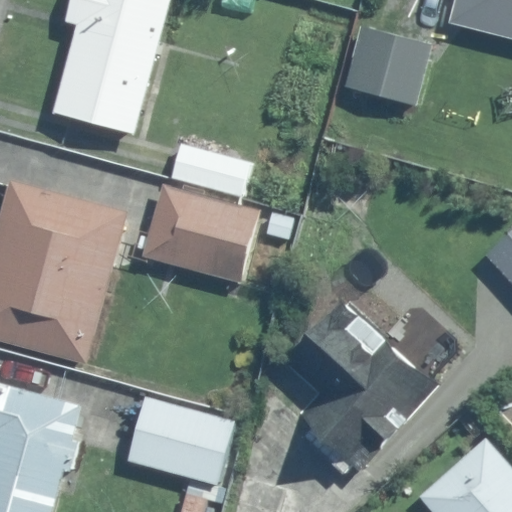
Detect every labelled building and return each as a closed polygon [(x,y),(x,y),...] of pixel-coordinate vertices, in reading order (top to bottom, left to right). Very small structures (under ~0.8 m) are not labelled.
[(79,22),(56,111),(142,133),(176,0),(72,0),(68,19),(79,22)] [(511,0),(460,0),(454,23),(511,38),(511,0)] [(362,22),(348,88),(424,104),(438,38),(362,22)] [(167,182),(148,255),(251,281),(270,209),(249,203),(262,156),(188,136),(175,184),(167,182)] [(13,180),(0,227),(0,336),(91,362),(132,212),(13,180)] [(331,311),(291,355),(334,394),(307,423),(348,461),(372,434),(385,446),(442,383),(393,338),(378,354),(331,311)] [(0,511),(57,511),(70,470),(77,471),(96,405),(0,377),(0,511)] [(146,398),(133,460),(220,480),(234,418),(146,398)] [(511,511),(511,449),(498,432),(423,494),(437,511),(511,511)] [(239,470),(229,511),(300,511),(307,487),(239,470)]
